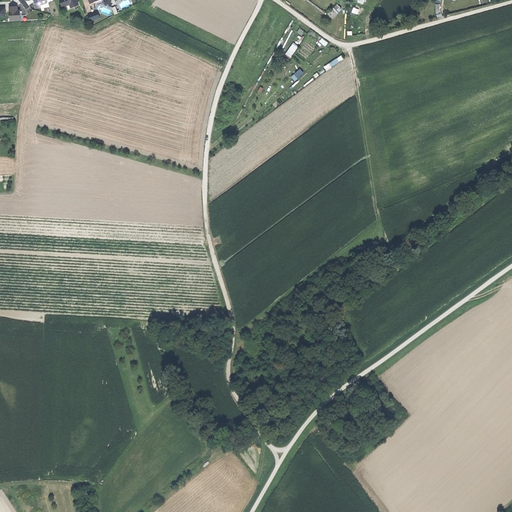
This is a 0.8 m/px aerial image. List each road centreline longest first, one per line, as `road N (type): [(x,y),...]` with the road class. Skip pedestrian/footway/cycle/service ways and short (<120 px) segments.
road 1 (track): [(261,0),(212,114),(202,209),(229,329),(224,374),(260,438),(281,457)]
road 2 (track): [(511,265),(332,395),(281,457),(251,511)]
road 3 (track): [(511,2),(344,45),(273,0)]
